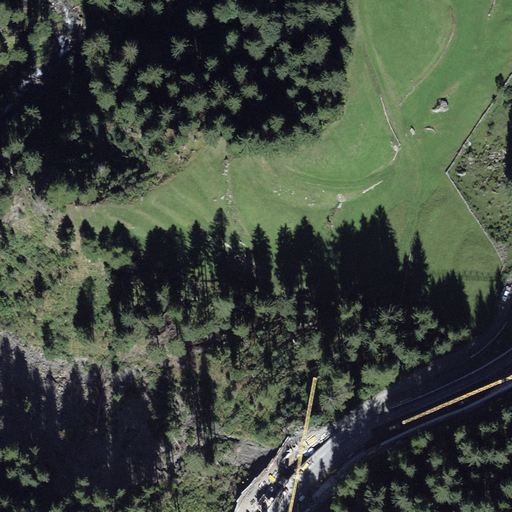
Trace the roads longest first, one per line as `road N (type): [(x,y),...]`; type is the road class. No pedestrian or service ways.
road 1 (primary): [(276,511),(304,473),(348,436),(511,360)]
road 2 (track): [(348,436),(357,415),(399,381),(481,341),(511,295)]
